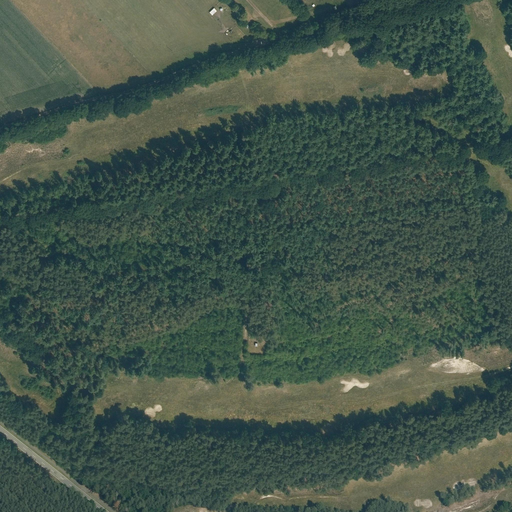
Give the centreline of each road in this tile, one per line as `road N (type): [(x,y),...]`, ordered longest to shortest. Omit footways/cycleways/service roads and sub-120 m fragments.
road 1 (track): [(388,0),(0,125)]
road 2 (tertiary): [(0,428),(105,511)]
